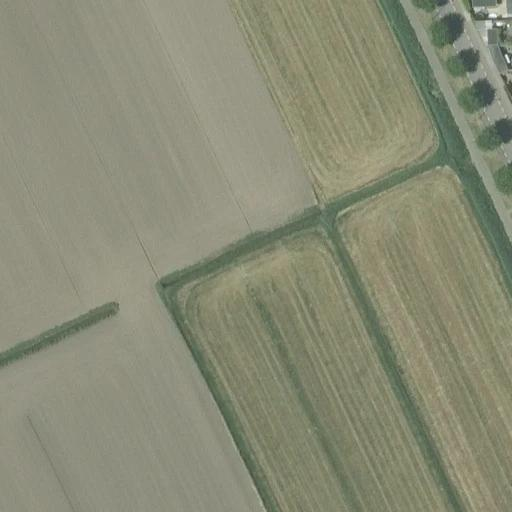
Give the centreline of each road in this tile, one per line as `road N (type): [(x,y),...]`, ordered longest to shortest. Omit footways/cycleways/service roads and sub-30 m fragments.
road 1 (residential): [(0,287),(330,133)]
road 2 (unclassified): [(511,229),(406,0)]
road 3 (tertiary): [(446,0),(511,143)]
